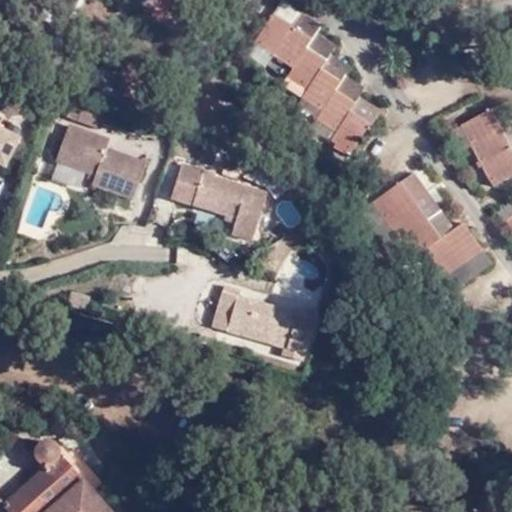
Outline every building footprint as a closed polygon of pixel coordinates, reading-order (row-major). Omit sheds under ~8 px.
[(165,0),(166,0),(156,10),(175,28),(195,7),(187,0),(165,0)] [(323,43),(290,23),(276,46),(312,70),(304,83),(320,93),(313,104),(336,119),(327,128),(348,143),(341,154),(355,164),(374,138),(358,126),(362,119),(343,104),(351,92),(329,74),(333,66),(319,55),(323,43)] [(511,107),(497,117),(511,142),(511,107)] [(500,191),(511,184),(511,142),(497,117),(468,134),(500,191)] [(111,128),(92,122),(89,131),(110,137),(111,128)] [(0,147),(1,144),(11,148),(17,136),(0,128),(0,147)] [(118,151),(78,136),(65,173),(106,187),(103,197),(144,209),(157,173),(116,158),(118,151)] [(0,147),(0,162),(3,163),(11,148),(1,144),(0,147)] [(243,233),(264,239),(278,200),(215,179),(216,174),(196,168),(183,201),(205,208),(208,198),(230,206),(225,216),(246,224),(243,233)] [(451,244),(460,235),(420,184),(408,192),(451,244)] [(470,228),(460,235),(451,244),(408,192),(381,212),(420,265),(437,253),(458,282),(493,256),(470,228)] [(208,198),(205,208),(225,216),(230,206),(208,198)] [(261,248),(264,239),(243,233),(241,243),(261,248)] [(227,273),(225,280),(241,286),(243,279),(227,273)] [(241,286),(225,280),(212,316),(262,331),(260,340),(299,351),(313,310),(241,286)] [(55,387),(31,382),(27,391),(53,397),(55,387)] [(52,511),(109,511),(52,440),(46,441),(35,450),(36,459),(44,472),(4,504),(10,511),(49,511),(51,511),(52,511)]
